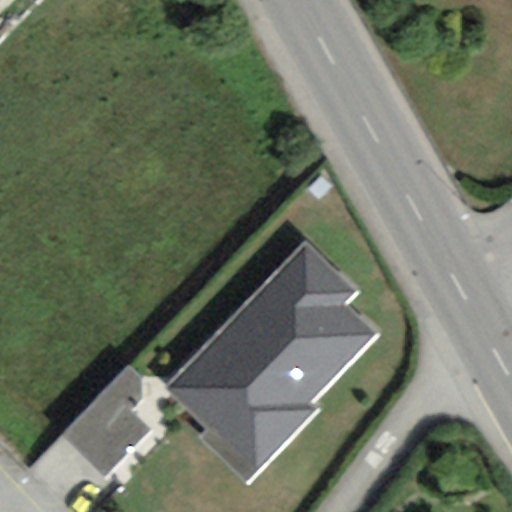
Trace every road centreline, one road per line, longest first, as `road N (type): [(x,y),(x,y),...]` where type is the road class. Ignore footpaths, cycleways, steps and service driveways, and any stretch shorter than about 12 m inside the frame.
road 1 (primary): [(474,318),(295,0)]
road 2 (residential): [(340,511),(474,318)]
